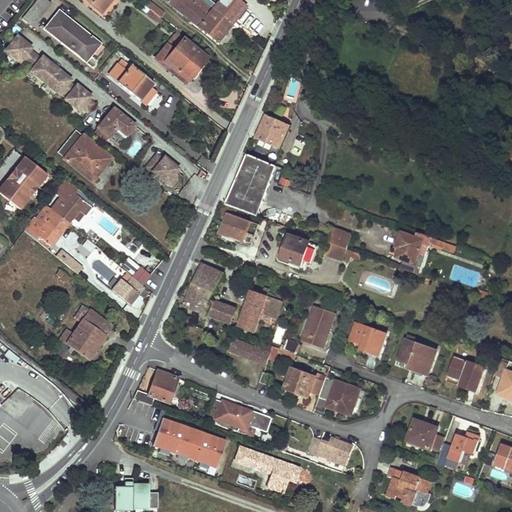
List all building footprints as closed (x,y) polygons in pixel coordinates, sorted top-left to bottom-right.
[(37,0),(22,19),(31,27),(51,4),(45,0),(37,0)] [(91,4),(102,12),(111,0),(110,0),(89,0),(92,2),(91,4)] [(163,12),(148,0),(144,6),(150,11),(159,18),(163,12)] [(167,0),(167,2),(218,42),(231,24),(211,8),(208,13),(206,11),(209,7),(199,0),(167,0)] [(207,0),(214,5),(211,8),(231,24),(245,6),(237,0),(207,0)] [(144,6),(141,9),(148,15),(150,11),(144,6)] [(44,29),(76,55),(79,51),(85,56),(97,41),(59,11),(44,29)] [(148,15),(156,21),(159,18),(150,11),(148,15)] [(17,36),(5,51),(20,63),(21,61),(30,49),(32,48),(17,36)] [(183,40),(174,51),(168,46),(157,61),(185,84),(190,78),(192,79),(194,79),(197,75),(197,73),(195,71),(192,69),(197,63),(200,66),(206,58),(183,40)] [(79,51),(76,55),(86,62),(101,44),(97,41),(85,56),(79,51)] [(30,49),(21,61),(32,70),(41,58),(30,49)] [(32,70),(31,72),(59,95),(61,93),(70,82),(71,81),(42,57),(41,58),(32,70)] [(121,60),(117,65),(123,70),(127,64),(121,60)] [(117,83),(145,106),(156,92),(150,88),(146,84),(149,80),(131,65),(126,72),(123,70),(117,65),(108,76),(117,83)] [(70,82),(61,93),(67,98),(76,87),(70,82)] [(67,98),(65,100),(80,112),(82,109),(90,99),(91,97),(77,85),(76,87),(67,98)] [(90,99),(82,109),(87,114),(95,104),(90,99)] [(285,109),(279,106),(276,113),(282,116),(285,109)] [(97,129),(108,138),(114,131),(115,131),(119,126),(128,134),(135,127),(113,109),(97,129)] [(260,126),(254,141),(258,143),(259,140),(278,148),(288,125),(265,114),(260,126)] [(74,131),(57,152),(64,158),(63,159),(73,168),(77,164),(91,177),(101,165),(104,167),(111,158),(83,135),(82,137),(74,131)] [(278,148),(259,140),(258,143),(276,151),(278,148)] [(296,140),(293,153),(300,155),(304,142),(296,140)] [(238,177),(225,205),(257,216),(276,166),(248,154),(238,177)] [(156,155),(146,168),(166,184),(176,173),(178,170),(164,158),(162,160),(156,155)] [(24,157),(0,187),(0,193),(19,209),(47,175),(24,157)] [(77,164),(73,168),(92,182),(104,167),(101,165),(91,177),(77,164)] [(176,173),(166,184),(170,187),(176,181),(176,173)] [(84,216),(94,203),(64,179),(54,192),(61,197),(50,210),(68,224),(78,211),(84,216)] [(23,231),(36,242),(39,238),(50,247),(68,224),(50,210),(46,206),(36,219),(34,218),(23,231)] [(219,235),(247,245),(255,223),(228,213),(219,235)] [(255,223),(247,245),(252,247),(260,225),(255,223)] [(333,230),(328,242),(341,246),(347,249),(351,237),(349,236),(349,235),(334,229),(334,230),(333,230)] [(404,260),(401,269),(418,274),(431,238),(416,232),(415,237),(401,232),(398,238),(401,239),(400,245),(395,257),(404,260)] [(282,247),(277,261),(300,270),(309,243),(286,235),(284,241),(287,242),(285,248),(282,247)] [(455,246),(432,238),(431,242),(443,247),(442,249),(453,253),(455,246)] [(90,253),(96,246),(87,239),(81,245),(90,253)] [(341,246),(328,242),(324,253),(337,258),(341,246)] [(341,246),(337,258),(343,261),(347,249),(341,246)] [(358,253),(347,249),(343,261),(347,262),(350,257),(355,259),(358,253)] [(63,252),(58,259),(64,264),(70,258),(63,252)] [(64,264),(76,274),(82,267),(70,258),(64,264)] [(132,261),(123,270),(127,273),(142,286),(150,275),(132,261)] [(193,281),(182,306),(231,323),(236,310),(210,300),(224,274),(201,264),(193,281)] [(59,270),(56,274),(66,283),(70,278),(59,270)] [(142,286),(127,273),(112,291),(127,303),(130,305),(137,297),(144,288),(142,286)] [(238,326),(255,331),(261,313),(276,318),(281,302),(262,295),(263,291),(252,287),(251,291),(251,290),(238,326)] [(488,293),(480,290),(477,296),(487,299),(488,293)] [(67,346),(88,361),(100,344),(112,327),(83,306),(82,306),(73,319),(80,323),(72,335),(66,330),(59,340),(61,341),(67,346)] [(302,340),(323,347),(335,315),(314,307),(302,340)] [(173,324),(180,327),(183,320),(176,317),(173,324)] [(217,324),(204,320),(202,327),(214,331),(217,324)] [(355,322),(349,341),(363,346),(367,347),(365,352),(378,357),(386,333),(355,322)] [(233,339),(228,351),(245,358),(266,366),(268,359),(270,353),(262,350),(233,339)] [(286,340),(282,350),(284,350),(295,354),(299,344),(286,340)] [(413,370),(427,375),(436,351),(405,340),(398,361),(409,365),(414,367),(413,370)] [(61,341),(52,353),(58,358),(67,346),(61,341)] [(273,346),(265,343),(262,350),(270,353),(272,349),(273,346)] [(37,348),(32,352),(40,361),(45,358),(37,348)] [(270,353),(268,359),(274,360),(277,351),(272,349),(270,353)] [(295,354),(284,350),(282,356),(293,360),(295,354)] [(464,387),(477,392),(486,369),(455,358),(448,376),(460,381),(465,383),(464,387)] [(509,361),(500,358),(494,374),(503,377),(506,370),(509,361)] [(292,369),(284,388),(295,392),(308,397),(310,392),(315,377),(292,369)] [(503,377),(497,393),(508,398),(511,399),(511,372),(506,370),(503,377)] [(132,399),(151,406),(154,398),(168,404),(170,399),(174,400),(178,388),(175,387),(178,378),(158,371),(149,395),(137,390),(132,399)] [(261,382),(271,386),(274,376),(264,373),(261,382)] [(325,381),(315,377),(310,392),(319,396),(325,381)] [(340,412),(347,414),(352,412),(359,389),(326,377),(325,381),(319,396),(319,398),(328,401),(326,406),(335,410),(337,407),(341,408),(340,412)] [(222,401),(215,420),(239,429),(245,431),(247,426),(253,428),(266,433),(271,418),(246,410),(245,411),(240,409),(241,408),(222,401)] [(462,419),(455,417),(451,427),(458,430),(462,419)] [(153,448),(219,467),(227,438),(161,418),(153,448)] [(415,420),(407,441),(431,450),(432,448),(436,435),(437,431),(430,425),(429,428),(422,426),(423,423),(415,420)] [(253,428),(247,426),(245,431),(239,429),(238,431),(250,435),(253,428)] [(451,452),(448,459),(460,463),(459,463),(464,450),(474,454),(480,437),(473,434),(474,431),(469,429),(466,436),(460,434),(459,435),(457,435),(451,452)] [(444,438),(436,435),(432,448),(439,451),(444,438)] [(313,438),(308,453),(317,456),(317,455),(328,458),(327,460),(345,467),(352,446),(331,438),(330,444),(313,438)] [(271,443),(269,448),(278,451),(280,446),(271,443)] [(279,450),(286,453),(289,446),(281,443),(279,450)] [(511,448),(501,445),(494,465),(511,471),(511,448)] [(267,488),(282,493),(287,480),(294,483),(300,469),(240,447),(235,461),(272,475),(267,488)] [(450,452),(443,449),(437,465),(444,467),(445,465),(446,461),(450,452)] [(423,455),(421,459),(431,463),(433,459),(423,455)] [(404,502),(413,505),(417,493),(416,493),(417,490),(427,494),(432,482),(392,468),(389,476),(394,478),(387,496),(396,499),(397,496),(404,499),(404,502)] [(142,507),(142,509),(149,509),(148,509),(157,509),(158,493),(149,493),(149,485),(132,485),(132,479),(124,479),(124,487),(114,487),(114,511),(132,511),(132,509),(132,507),(142,507)]
